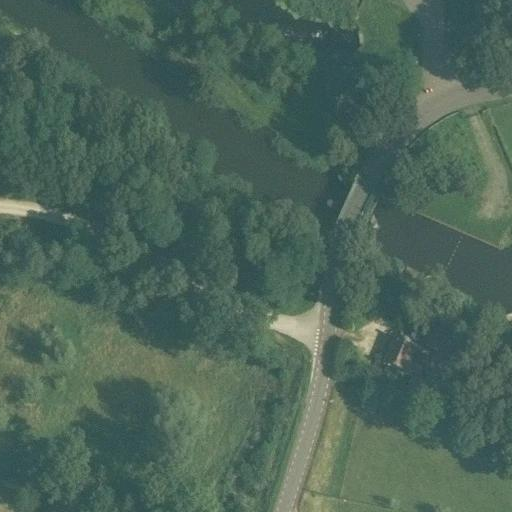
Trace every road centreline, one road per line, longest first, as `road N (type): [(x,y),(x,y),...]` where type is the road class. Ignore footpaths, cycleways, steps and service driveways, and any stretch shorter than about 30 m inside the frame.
road 1 (tertiary): [(284,511),(324,372),(341,238),(391,143),(450,100)]
road 2 (track): [(0,208),(28,207),(82,227),(160,273),(327,344)]
